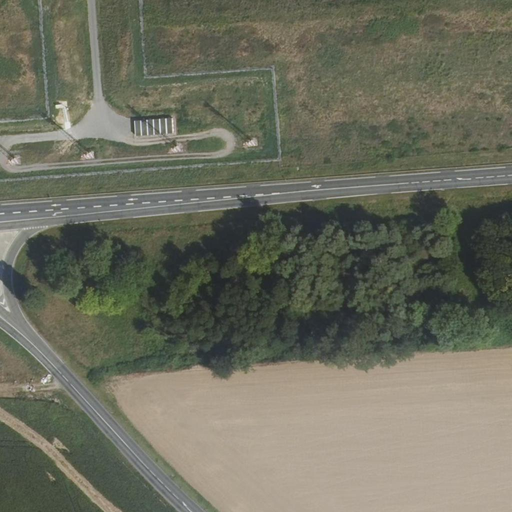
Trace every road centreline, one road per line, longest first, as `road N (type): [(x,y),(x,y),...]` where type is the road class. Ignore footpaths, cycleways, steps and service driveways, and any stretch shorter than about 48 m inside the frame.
road 1 (secondary): [(343,188),(0,213)]
road 2 (secondary): [(47,224),(343,188)]
road 3 (secondary): [(191,511),(52,365)]
road 4 (secondary): [(52,365),(15,316),(5,288),(19,242),(47,224)]
road 5 (secondary): [(511,182),(343,188)]
